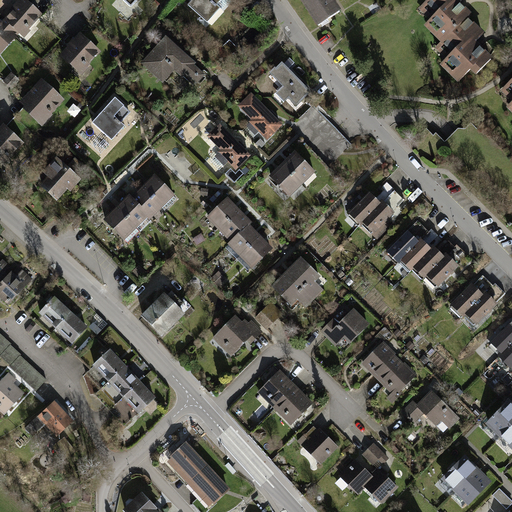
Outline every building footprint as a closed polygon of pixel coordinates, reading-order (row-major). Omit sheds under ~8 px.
[(44,16),(25,0),(20,0),(12,9),(15,12),(8,19),(7,18),(3,23),(0,20),(0,55),(1,56),(18,38),(17,37),(19,35),(25,40),(32,32),(31,31),(44,16)] [(223,0),(194,0),(188,7),(207,25),(221,10),(217,7),(223,0)] [(301,0),(318,26),(343,9),(337,0),(301,0)] [(459,0),(427,0),(420,8),(430,19),(425,25),(441,41),(435,47),(445,58),(440,64),(459,83),(471,70),(476,76),(495,57),(477,39),(484,32),(468,15),(471,12),(459,0)] [(102,53),(81,34),(60,56),(83,76),(89,70),(88,69),(102,53)] [(205,77),(163,42),(141,68),(165,88),(176,75),(194,90),(205,77)] [(282,66),(271,77),(284,91),(277,98),(284,105),(288,101),(298,111),(312,97),(282,66)] [(20,81),(12,74),(3,83),(12,90),(20,81)] [(511,79),(501,90),(511,101),(506,106),(511,111),(511,79)] [(67,101),(42,80),(20,105),(25,109),(24,111),(43,128),(67,101)] [(283,131),(250,97),(237,109),(269,143),(283,131)] [(114,102),(91,127),(111,145),(125,129),(121,125),(130,116),(114,102)] [(25,145),(4,126),(0,130),(0,163),(5,169),(12,161),(11,160),(25,145)] [(250,162),(222,131),(209,142),(237,173),(250,162)] [(316,174),(295,153),(269,179),(290,200),(316,174)] [(84,166),(75,159),(69,167),(77,174),(84,166)] [(58,160),(44,176),(49,180),(41,189),(58,204),(68,192),(72,195),(83,182),(58,160)] [(131,196),(105,221),(125,243),(149,221),(150,223),(176,198),(156,176),(133,198),(131,196)] [(377,198),(370,190),(347,212),(361,227),(363,225),(379,242),(396,225),(388,217),(405,201),(388,183),(383,187),(385,190),(377,198)] [(206,217),(218,229),(239,209),(236,206),(227,197),(206,217)] [(245,215),(239,209),(218,229),(230,240),(247,223),(250,220),(245,215)] [(255,231),(247,223),(230,240),(227,243),(239,256),(260,236),(255,231)] [(407,228),(386,251),(397,262),(400,259),(419,239),(407,228)] [(201,233),(193,238),(197,244),(205,240),(201,233)] [(260,236),(239,256),(252,269),(272,249),(264,240),(260,236)] [(419,239),(400,259),(411,270),(412,268),(432,247),(421,237),(419,239)] [(432,247),(412,268),(424,278),(426,276),(445,256),(434,245),(432,247)] [(445,256),(426,276),(437,287),(459,264),(447,253),(445,256)] [(321,276),(301,256),(271,286),(292,306),(298,300),(306,308),(324,290),(316,281),(321,276)] [(0,295),(9,305),(34,278),(23,268),(17,274),(12,269),(8,274),(6,272),(11,266),(3,259),(0,262),(0,295)] [(138,265),(133,272),(142,279),(147,271),(138,265)] [(219,271),(212,278),(219,285),(225,278),(219,271)] [(494,285),(483,275),(474,284),(473,282),(450,304),(464,318),(467,315),(477,325),(499,303),(496,300),(505,292),(496,283),(494,285)] [(170,298),(164,291),(140,315),(161,336),(184,313),(179,307),(183,302),(174,293),(170,298)] [(88,327),(54,296),(38,313),(72,344),(88,327)] [(281,315),(267,303),(256,317),(269,328),(281,315)] [(334,318),(321,331),(336,346),(344,338),(350,344),(370,323),(354,307),(339,323),(334,318)] [(242,321),(235,315),(212,338),(231,356),(247,341),(251,345),(263,332),(251,321),(249,323),(245,319),(242,321)] [(511,319),(489,343),(499,352),(496,355),(510,368),(511,366),(511,319)] [(12,343),(0,332),(0,353),(1,355),(0,356),(11,365),(10,366),(37,391),(47,379),(21,355),(22,354),(11,344),(12,343)] [(396,353),(384,341),(362,364),(392,393),(387,398),(393,403),(403,393),(401,391),(417,375),(405,362),(404,363),(395,354),(396,353)] [(155,397),(109,348),(92,365),(138,413),(155,397)] [(314,403),(280,370),(258,392),(292,425),(314,403)] [(9,377),(0,387),(0,413),(4,417),(23,396),(13,387),(17,383),(9,377)] [(461,419),(432,390),(417,404),(413,400),(401,412),(413,425),(425,414),(437,426),(442,421),(450,429),(461,419)] [(511,403),(508,400),(484,424),(511,449),(511,403)] [(53,407),(26,429),(34,439),(44,431),(53,443),(71,428),(53,407)] [(307,439),(301,445),(321,465),(339,447),(319,427),(317,429),(314,427),(305,436),(307,439)] [(187,441),(169,457),(171,458),(167,462),(209,507),(213,503),(214,504),(231,489),(187,441)] [(76,457),(64,442),(52,452),(64,467),(76,457)] [(374,443),(363,455),(374,465),(379,460),(384,464),(390,458),(374,443)] [(466,455),(442,479),(469,506),(493,482),(466,455)] [(355,459),(339,476),(341,478),(335,483),(343,490),(348,485),(358,495),(366,487),(382,504),(399,487),(379,468),(372,475),(355,459)] [(511,504),(511,500),(500,488),(493,495),(507,510),(511,504)] [(141,491),(122,509),(124,511),(162,511),(157,506),(156,507),(141,491)]
